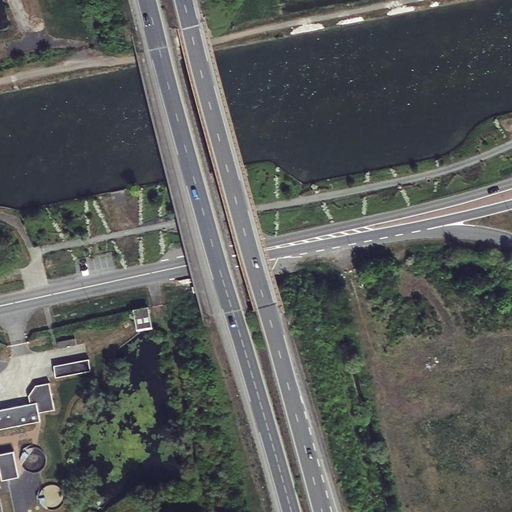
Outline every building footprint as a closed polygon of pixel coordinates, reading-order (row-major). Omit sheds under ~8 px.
[(148,316),(135,318),(138,334),(151,332),(148,316)] [(75,338),(58,341),(59,347),(76,344),(75,338)] [(88,358),(56,364),(58,376),(90,369),(88,358)] [(32,402),(0,408),(0,429),(42,420),(41,413),(56,409),(51,381),(38,384),(31,394),(32,402)] [(27,447),(22,451),(20,458),(21,464),(25,469),(31,472),(38,472),(44,469),(47,463),(48,456),(45,450),(40,446),(34,445),(27,447)] [(14,451),(0,453),(0,462),(3,482),(20,478),(14,451)]
